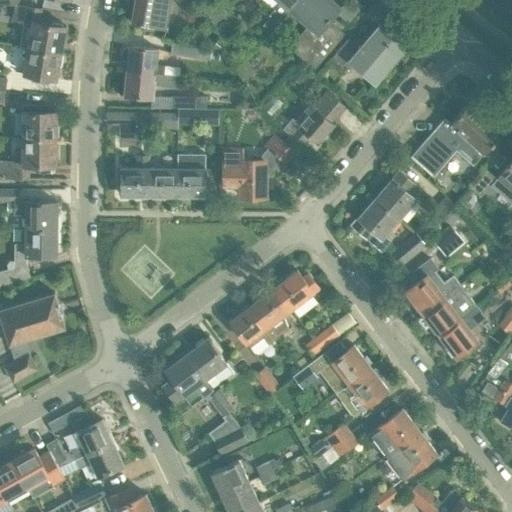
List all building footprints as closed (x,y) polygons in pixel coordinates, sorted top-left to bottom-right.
[(166,27),(170,0),(135,0),(131,22),(166,27)] [(289,7),(294,0),(280,0),(266,16),(268,18),(263,24),(267,29),(273,22),(274,24),(289,7)] [(314,68),(344,34),(328,20),(339,6),(331,0),(294,0),(289,7),(309,24),(289,46),(314,68)] [(61,52),(66,26),(62,25),(62,23),(52,21),(52,23),(39,21),(41,8),(18,4),(15,4),(12,19),(31,22),(27,47),(61,52)] [(375,79),(402,48),(379,28),(362,46),(359,43),(357,45),(348,37),(332,57),(333,58),(331,60),(338,66),(340,64),(341,65),(348,57),(375,79)] [(176,54),(222,61),(224,50),(178,42),(177,43),(173,42),(171,52),(176,53),(176,54)] [(164,65),(156,64),(157,48),(128,45),(128,46),(124,47),(121,50),(121,55),(123,59),(126,60),(127,60),(126,70),(164,73),(164,65)] [(57,79),(61,52),(27,47),(23,72),(33,74),(32,81),(49,84),(51,77),(57,79)] [(164,73),(126,70),(124,94),(152,97),(154,83),(178,85),(179,75),(164,73)] [(327,117),(332,111),(336,115),(344,105),(327,90),(314,106),(311,102),(295,121),(292,118),(283,128),(302,144),(308,136),(317,143),(320,140),(321,141),(327,134),(326,133),(334,123),(327,117)] [(206,108),(206,95),(172,95),(172,107),(178,107),(188,108),(206,108)] [(450,191),(503,131),(483,114),(485,112),(478,106),(476,107),(469,101),(450,122),(445,117),(410,156),(450,191)] [(57,125),(57,111),(51,111),(51,104),(33,104),(33,105),(23,104),(23,110),(22,110),(22,136),(57,136),(57,135),(58,135),(58,125),(57,125)] [(188,121),(188,108),(178,107),(177,121),(188,121)] [(150,124),(150,112),(127,112),(127,124),(150,124)] [(161,124),(160,112),(150,112),(150,124),(161,124)] [(270,172),(269,172),(281,158),(285,162),(295,150),(275,133),(265,145),(272,152),(265,159),(241,159),(241,147),(224,147),(224,184),(239,183),(239,195),(265,196),(265,174),(270,174),(270,172)] [(56,165),(57,136),(22,136),(22,160),(0,160),(0,176),(29,177),(29,165),(56,165)] [(205,195),(205,167),(206,153),(188,152),(188,156),(178,156),(177,166),(177,195),(205,195)] [(150,195),(150,166),(149,166),(149,155),(137,154),(137,167),(121,166),(121,195),(150,195)] [(511,186),(511,159),(499,175),(511,186)] [(177,195),(177,166),(150,166),(150,195),(177,195)] [(480,196),(496,177),(486,169),(471,188),(480,196)] [(416,199),(407,191),(414,184),(398,171),(375,198),(399,218),(416,199)] [(57,227),(57,201),(18,201),(18,188),(0,188),(0,200),(14,201),(14,212),(25,212),(25,227),(57,227)] [(462,211),(454,204),(446,196),(435,208),(451,223),(462,211)] [(385,235),(399,218),(375,198),(352,224),(381,249),(390,239),(385,235)] [(441,248),(458,233),(450,224),(433,239),(441,248)] [(0,285),(30,276),(26,264),(27,255),(57,255),(57,227),(25,227),(25,243),(14,243),(14,266),(0,270),(0,285)] [(400,265),(425,244),(415,232),(391,253),(400,265)] [(500,252),(493,260),(505,271),(511,263),(500,252)] [(453,274),(443,282),(433,268),(436,266),(429,257),(410,272),(417,281),(405,290),(422,313),(460,284),(453,274)] [(291,308),(319,288),(308,274),(303,278),(297,269),(274,286),(291,308)] [(466,315),(465,314),(477,305),(460,284),(422,313),(439,335),(466,315)] [(283,314),(291,308),(274,286),(252,303),(278,336),(288,328),(283,314)] [(66,327),(55,292),(0,308),(0,315),(9,344),(10,344),(15,361),(5,366),(13,381),(37,368),(29,353),(26,355),(21,341),(66,327)] [(278,336),(252,303),(230,320),(250,347),(263,337),(268,344),(278,336)] [(508,332),(511,326),(511,306),(498,325),(508,332)] [(478,340),(468,327),(472,323),(466,315),(439,335),(456,357),(478,340)] [(321,348),(339,334),(332,325),(313,338),(321,348)] [(234,373),(207,337),(185,354),(204,379),(225,364),(232,374),(234,373)] [(321,348),(313,338),(305,345),(312,355),(321,348)] [(348,383),(370,366),(353,344),(319,370),(336,392),(348,383)] [(214,393),(204,379),(185,354),(164,369),(172,379),(162,386),(174,402),(184,395),(191,404),(206,393),(209,397),(214,393)] [(336,392),(353,415),(388,389),(370,366),(348,383),(336,392)] [(279,386),(265,367),(256,374),(269,393),(279,386)] [(510,396),(511,393),(511,384),(504,380),(502,384),(498,382),(495,388),(499,390),(510,396)] [(233,409),(219,390),(214,393),(229,412),(233,409)] [(499,421),(511,428),(511,397),(510,396),(499,390),(494,398),(508,407),(499,421)] [(384,457),(419,430),(402,408),(367,434),(384,457)] [(215,440),(221,453),(248,441),(240,426),(229,412),(224,416),(229,424),(212,437),(215,440)] [(87,453),(112,441),(102,418),(91,423),(87,414),(72,421),(83,444),(72,449),(76,459),(87,453)] [(332,446),(351,432),(344,422),(325,436),(332,446)] [(401,479),(436,452),(419,430),(384,457),(401,479)] [(339,455),(358,441),(351,432),(332,446),(339,455)] [(68,459),(57,438),(46,444),(49,451),(57,465),(68,459)] [(98,476),(124,464),(112,441),(87,453),(76,459),(80,468),(91,462),(98,476)] [(39,457),(34,447),(12,460),(27,487),(48,475),(53,484),(64,478),(58,467),(57,465),(49,451),(39,457)] [(241,464),(238,459),(211,472),(213,477),(221,494),(248,481),(241,464)] [(27,487),(12,460),(0,466),(0,511),(4,511),(12,507),(7,499),(27,487)] [(259,475),(272,470),(277,468),(273,460),(269,462),(268,461),(255,467),(259,475)] [(277,479),(272,470),(259,475),(264,484),(277,479)] [(235,511),(258,501),(249,481),(248,481),(221,494),(229,511),(235,511)] [(105,494),(100,483),(78,493),(84,504),(105,494)] [(439,511),(436,509),(441,502),(417,483),(405,498),(424,511),(439,511)] [(380,510),(399,495),(391,486),(380,495),(377,491),(370,496),(380,510)] [(154,511),(145,493),(135,498),(129,487),(105,498),(110,509),(117,506),(119,511),(154,511)] [(439,511),(482,511),(452,488),(441,502),(436,509),(439,511)] [(263,511),(258,501),(235,511),(263,511)] [(58,511),(53,502),(42,508),(44,511),(58,511)] [(277,511),(290,511),(292,511),(288,503),(276,509),(277,511)]
